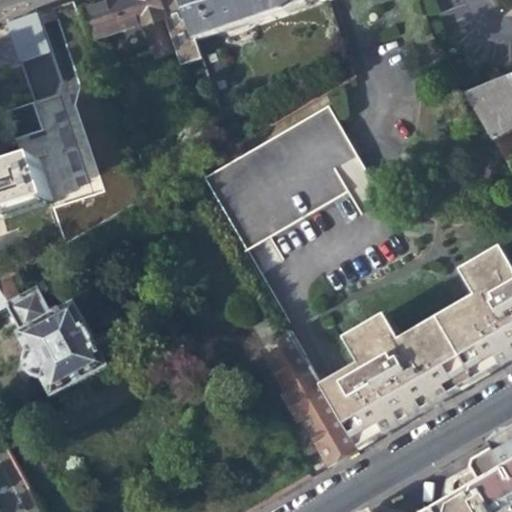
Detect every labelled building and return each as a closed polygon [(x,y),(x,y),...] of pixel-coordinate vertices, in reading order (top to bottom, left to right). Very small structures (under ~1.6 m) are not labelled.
[(200,62),(194,42),(179,0),(118,0),(118,1),(80,15),(89,42),(141,25),(152,60),(174,53),(179,69),(200,62)] [(324,0),(179,0),(194,42),(318,0),(320,0),(321,4),(325,3),(324,0)] [(52,11),(77,89),(97,82),(71,4),(52,11)] [(37,15),(6,26),(14,48),(20,66),(34,107),(55,100),(61,85),(37,15)] [(511,79),(466,98),(507,169),(511,166),(511,79)] [(52,210),(65,244),(137,202),(97,82),(77,89),(73,105),(102,193),(52,210)] [(213,175),(250,243),(342,189),(331,162),(355,150),(330,107),(213,175)] [(3,118),(13,145),(42,134),(32,108),(3,118)] [(0,219),(52,202),(37,161),(0,173),(0,219)] [(340,379),(322,390),(357,450),(375,440),(412,418),(511,359),(511,257),(506,248),(464,272),(480,298),(404,342),(389,316),(346,341),(361,367),(340,379)] [(20,299),(8,277),(0,281),(0,310),(5,308),(9,315),(1,320),(7,329),(15,325),(19,333),(17,335),(27,354),(25,356),(23,362),(23,365),(24,369),(28,374),(31,377),(37,378),(41,378),(52,397),(66,390),(70,397),(99,382),(93,374),(107,367),(73,305),(52,317),(35,290),(20,299)] [(301,418),(329,466),(357,450),(322,390),(291,337),(263,354),(290,400),(287,402),(291,409),(297,420),(301,418)] [(511,511),(511,509),(511,507),(511,506),(511,426),(498,428),(489,440),(486,442),(490,448),(472,458),(470,466),(472,472),(456,482),(454,487),(455,492),(431,507),(421,511),(371,511),(369,508),(366,510),(359,511),(511,511)]
